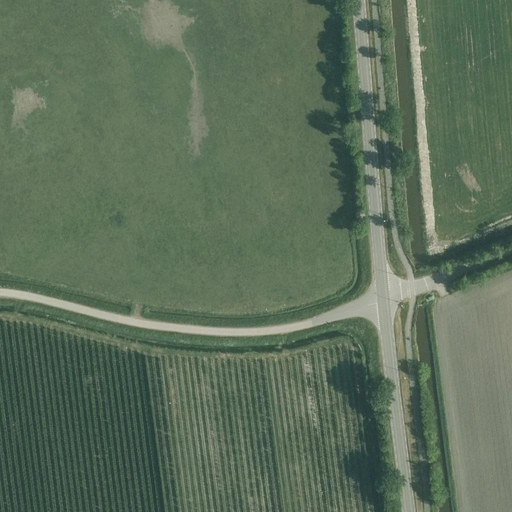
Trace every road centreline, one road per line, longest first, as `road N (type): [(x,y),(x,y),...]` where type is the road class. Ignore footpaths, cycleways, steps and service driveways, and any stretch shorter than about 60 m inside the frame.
road 1 (unclassified): [(0,300),(261,332),(329,320),(383,299)]
road 2 (tertiary): [(383,299),(358,0)]
road 3 (tertiary): [(410,511),(383,299)]
road 4 (unclassified): [(383,299),(511,250)]
